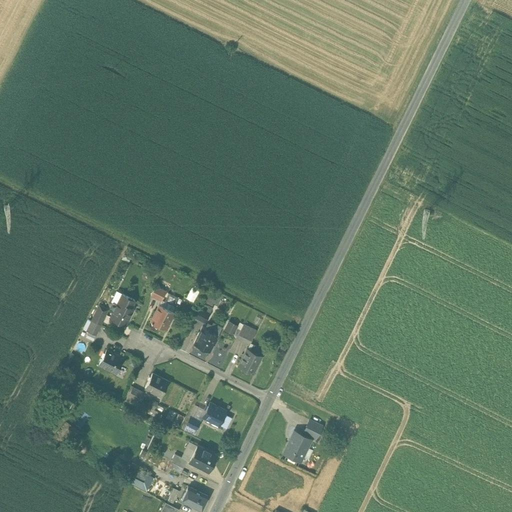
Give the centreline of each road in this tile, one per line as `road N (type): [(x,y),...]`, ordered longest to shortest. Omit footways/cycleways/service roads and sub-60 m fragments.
road 1 (unclassified): [(465,0),(270,400)]
road 2 (residential): [(270,400),(145,343)]
road 3 (unclassified): [(270,400),(217,511)]
